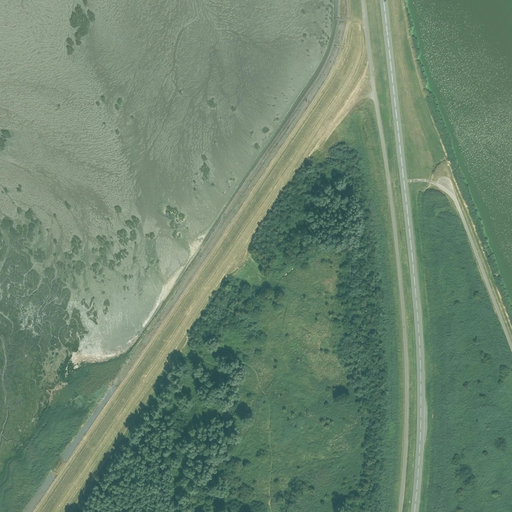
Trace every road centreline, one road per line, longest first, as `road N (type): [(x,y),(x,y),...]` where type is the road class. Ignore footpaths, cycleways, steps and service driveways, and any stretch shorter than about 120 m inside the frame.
road 1 (unclassified): [(399,511),(404,364),(362,0)]
road 2 (trunk): [(414,511),(415,288),(383,0)]
road 3 (unclassified): [(511,347),(455,199),(430,181)]
